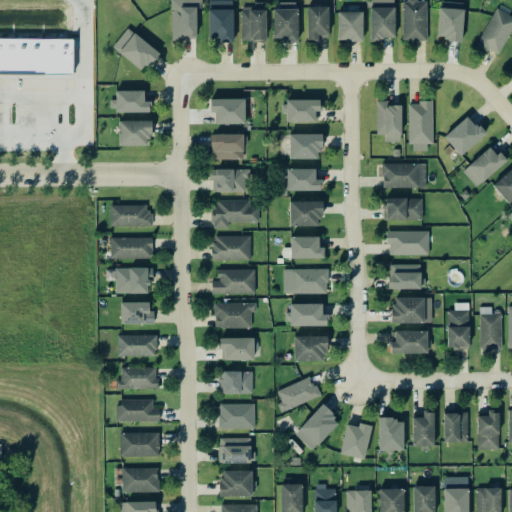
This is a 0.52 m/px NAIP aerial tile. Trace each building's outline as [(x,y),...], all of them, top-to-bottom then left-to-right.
[(201,0),(170,0),(170,39),(195,39),(195,8),(201,8),(201,0)] [(207,0),(207,40),(232,40),(231,0),(207,0)] [(368,0),(370,39),(394,38),(393,0),(368,0)] [(425,0),(401,0),(402,40),(426,40),(425,0)] [(461,40),(462,1),(438,0),(437,39),(461,40)] [(296,41),(296,2),(279,2),(279,8),(271,8),(272,37),(282,37),(282,41),(296,41)] [(239,39),(264,40),(265,3),(255,3),(255,6),(240,6),(239,39)] [(328,6),(306,5),(305,39),(316,39),(317,35),(327,35),(328,6)] [(511,16),(496,8),(475,44),(486,51),(488,48),(497,53),(511,27),(511,16)] [(336,11),(337,40),(362,40),(361,11),(336,11)] [(157,53),(128,27),(111,45),(140,72),(157,53)] [(70,73),(0,73),(0,38),(70,38),(70,73)] [(114,112),(148,112),(148,100),(142,100),(143,90),(114,90),(114,112)] [(243,98),(209,98),(209,112),(213,112),(213,123),(243,123),(243,98)] [(313,110),(320,110),(319,98),(283,100),(284,121),(314,120),(313,110)] [(375,134),(384,134),(383,141),(400,141),(400,104),(388,104),(388,100),(376,100),(375,134)] [(407,101),(408,150),(431,150),(430,101),(407,101)] [(467,115),(442,135),(459,155),(484,134),(467,115)] [(149,120),(117,120),(117,145),(149,145),(149,120)] [(210,159),(242,158),(241,133),(209,134),(210,159)] [(288,158),(319,158),(319,133),(288,133),(288,158)] [(476,187),(504,160),(489,144),(461,171),(476,187)] [(424,162),(381,162),(381,187),(425,187),(424,162)] [(508,203),(511,199),(511,165),(491,185),(508,203)] [(249,168),(210,169),(210,192),(244,191),(243,178),(249,178),(249,168)] [(314,168),(285,168),(285,190),(319,189),(319,179),(314,179),(314,168)] [(421,219),(421,197),(383,198),(383,219),(421,219)] [(258,221),(258,205),(249,205),(249,199),(211,200),(211,227),(227,227),(227,221),(258,221)] [(288,201),(288,225),(320,224),(319,200),(288,201)] [(151,225),(151,211),(146,211),(145,204),(108,204),(108,226),(151,225)] [(427,230),(386,230),(386,254),(427,254),(427,230)] [(211,260),(249,259),(249,234),(211,235),(211,260)] [(289,236),(289,258),(323,257),(323,246),(317,246),(317,235),(289,236)] [(151,236),(109,237),(109,258),(151,257),(151,236)] [(419,288),(419,263),(388,263),(388,288),(419,288)] [(114,292),(149,292),(149,267),(114,267),(114,292)] [(254,294),(253,268),(216,269),(216,280),(210,280),(210,294),(254,294)] [(282,292),(326,293),(326,268),(282,268),(282,292)] [(391,322),(423,322),(423,296),(391,297),(391,322)] [(119,301),(119,323),(152,323),(152,310),(147,310),(147,302),(119,301)] [(213,302),(213,327),(250,327),(250,311),(255,311),(255,302),(213,302)] [(446,348),(468,348),(468,302),(453,302),(453,309),(446,309),(446,348)] [(326,325),(326,313),(320,313),(320,303),(288,303),(288,325),(326,325)] [(500,312),(490,312),(490,306),(479,306),(478,348),(500,349),(500,312)] [(388,353),(426,352),(426,330),(393,330),(393,341),(388,341),(388,353)] [(155,334),(116,334),(116,355),(155,355),(155,334)] [(325,360),(324,335),(292,335),(293,360),(325,360)] [(252,337),(219,337),(220,359),(252,359),(252,337)] [(155,366),(118,366),(118,388),(155,388),(155,366)] [(251,371),(218,370),(218,393),(251,393),(251,371)] [(318,395),(309,375),(275,390),(280,401),(276,403),(280,411),(318,395)] [(158,421),(158,407),(152,407),(152,398),(116,399),(116,421),(158,421)] [(253,428),(254,403),(218,402),(217,427),(253,428)] [(293,433),(311,450),(338,421),(320,404),(293,433)] [(476,448),(498,448),(497,410),(486,410),(486,415),(476,415),(476,448)] [(433,411),(421,412),(421,416),(411,417),(411,445),(433,445),(433,411)] [(442,412),(442,441),(466,442),(467,412),(442,412)] [(402,450),(402,418),(377,418),(377,452),(391,452),(391,450),(402,450)] [(363,458),(370,425),(357,422),(356,425),(345,423),(338,453),(363,458)] [(119,456),(158,455),(158,431),(118,432),(119,456)] [(249,462),(249,437),(218,436),(217,462),(249,462)] [(157,467),(120,467),(121,491),(157,491),(157,467)] [(219,496),(250,495),(250,470),(218,470),(219,496)] [(442,476),(442,511),(466,511),(466,476),(442,476)] [(300,511),(300,483),(279,483),(279,511),(300,511)] [(312,511),(334,511),(334,488),(324,488),(324,483),(312,483),(312,511)] [(433,511),(433,485),(411,485),(411,511),(433,511)] [(378,487),(378,511),(402,511),(403,488),(378,487)] [(499,511),(500,487),(475,487),(475,511),(499,511)] [(369,511),(369,489),(345,490),(345,511),(369,511)] [(154,500),(118,501),(118,511),(125,511),(158,511),(154,511),(154,500)] [(219,504),(219,511),(255,511),(255,503),(219,504)]
